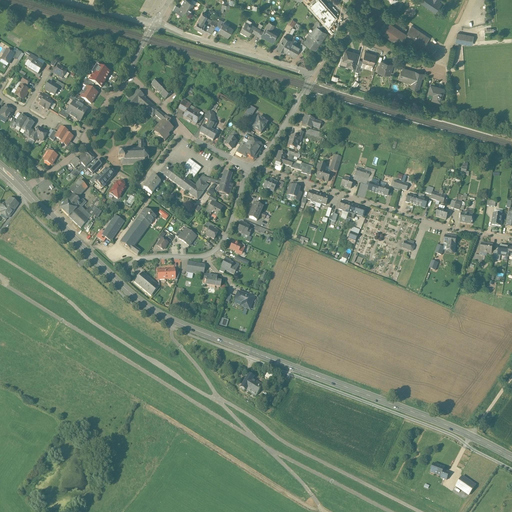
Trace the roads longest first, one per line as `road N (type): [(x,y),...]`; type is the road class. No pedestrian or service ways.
road 1 (secondary): [(511,458),(148,307),(23,188)]
road 2 (track): [(66,298),(205,396),(418,511)]
road 3 (residential): [(253,167),(511,236)]
road 4 (track): [(174,321),(171,336),(226,411),(323,511)]
road 5 (track): [(143,406),(323,511)]
road 6 (residential): [(253,167),(217,248),(129,263)]
road 7 (unclassified): [(313,74),(155,23)]
road 8 (residential): [(85,145),(138,184),(179,128)]
road 9 (track): [(511,379),(444,489)]
